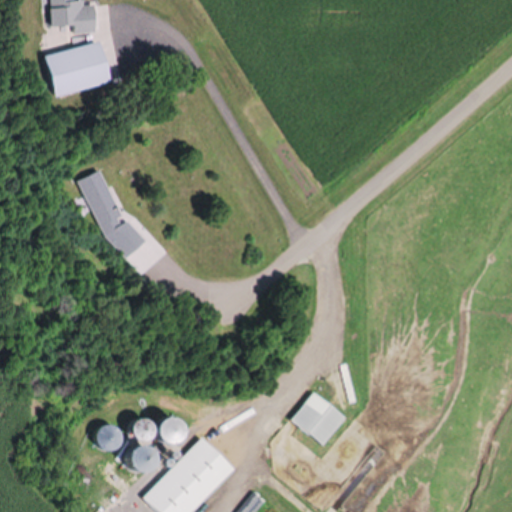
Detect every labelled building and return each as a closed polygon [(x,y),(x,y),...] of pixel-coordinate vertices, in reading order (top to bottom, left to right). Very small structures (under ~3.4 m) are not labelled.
[(66,34),(86,33),(85,0),(70,0),(52,0),(53,6),(45,6),(45,25),(66,25),(66,34)] [(50,97),(99,82),(87,41),(38,56),(50,97)] [(79,178),(99,225),(119,217),(99,170),(79,178)] [(142,271),(154,259),(132,236),(120,248),(142,271)] [(284,422),(315,447),(338,418),(306,393),(284,422)] [(137,500),(149,511),(187,511),(230,470),(199,439),(137,500)]
